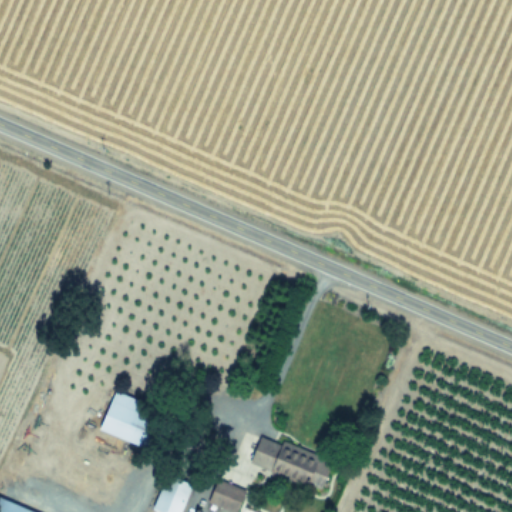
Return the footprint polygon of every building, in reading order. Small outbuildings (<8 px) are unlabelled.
[(165,364),(131,350),(119,377),(153,392),(165,364)] [(133,443),(147,403),(109,390),(96,430),(133,443)] [(317,491),(328,459),(279,441),(278,444),(256,436),(246,465),(317,491)] [(149,510),(153,511),(178,511),(189,483),(163,473),(149,510)] [(204,501),(227,511),(232,511),(242,491),(215,479),(204,501)] [(0,511),(28,511),(0,501),(0,511)]
